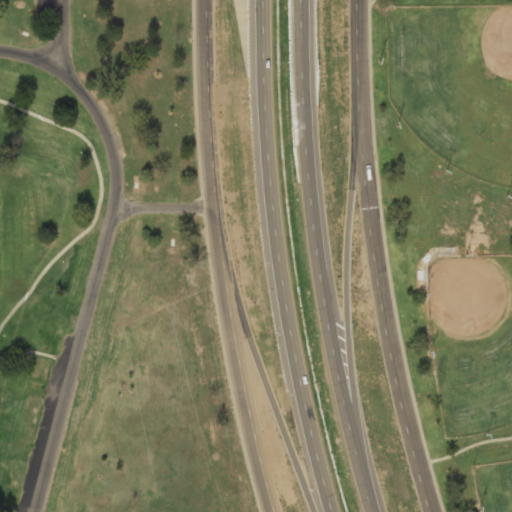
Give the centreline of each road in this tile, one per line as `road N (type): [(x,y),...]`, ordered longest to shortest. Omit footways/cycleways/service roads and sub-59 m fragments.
road 1 (secondary): [(427,511),(376,288),(355,0)]
road 2 (motorway): [(372,511),(321,272),(304,0)]
road 3 (motorway): [(264,0),(282,286),(331,511)]
road 4 (motorway): [(363,480),(349,283),(360,129)]
road 5 (secondary): [(204,0),(222,264)]
road 6 (motorway): [(222,264),(313,511)]
road 7 (secondary): [(222,264),(226,320),(268,511)]
